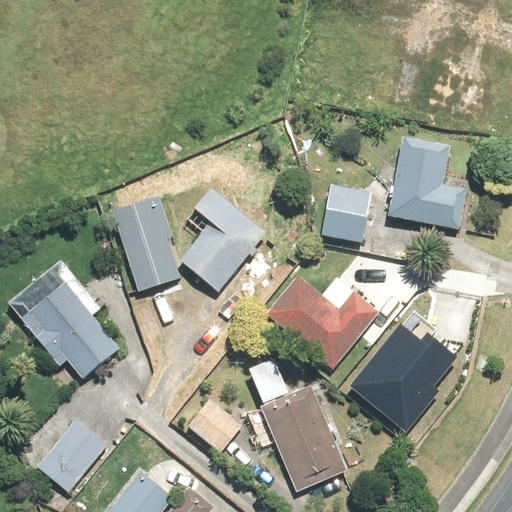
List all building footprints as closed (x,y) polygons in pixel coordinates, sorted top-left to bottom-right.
[(335,0),(336,0),(374,18),(382,0),(335,0)] [(446,0),(504,10),(505,5),(505,0),(446,0)] [(407,53),(390,102),(442,120),(443,116),(475,127),(490,81),(407,53)] [(451,151),(403,143),(389,218),(460,230),(466,192),(444,188),(451,151)] [(152,178),(127,185),(132,203),(157,196),(152,178)] [(366,243),(375,195),(335,188),(327,236),(366,243)] [(219,295),(266,236),(209,190),(183,222),(201,236),(179,263),(219,295)] [(160,200),(113,216),(140,294),(182,280),(169,241),(173,240),(160,200)] [(100,311),(60,263),(5,307),(50,363),(61,355),(84,383),(120,353),(91,319),(100,311)] [(427,274),(413,296),(438,312),(452,289),(427,274)] [(340,372),(384,316),(356,295),(343,313),(301,281),(271,319),(340,372)] [(398,325),(350,387),(405,429),(459,359),(426,334),(420,342),(398,325)] [(311,389),(261,410),(297,496),(348,475),(311,389)] [(211,404),(190,430),(224,457),(245,432),(211,404)] [(107,452),(78,427),(40,471),(70,496),(107,452)] [(164,511),(173,502),(143,478),(115,511),(164,511)] [(190,492),(173,511),(214,511),(215,511),(190,492)]
